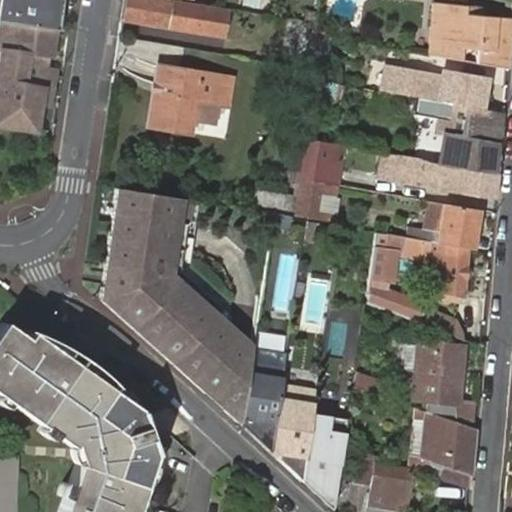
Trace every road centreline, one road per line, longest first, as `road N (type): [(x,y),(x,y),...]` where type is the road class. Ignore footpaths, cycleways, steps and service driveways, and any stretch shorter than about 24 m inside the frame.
road 1 (residential): [(310,511),(179,390),(47,285),(29,243)]
road 2 (residential): [(484,511),(511,233)]
road 3 (residential): [(29,243),(61,216),(101,0)]
